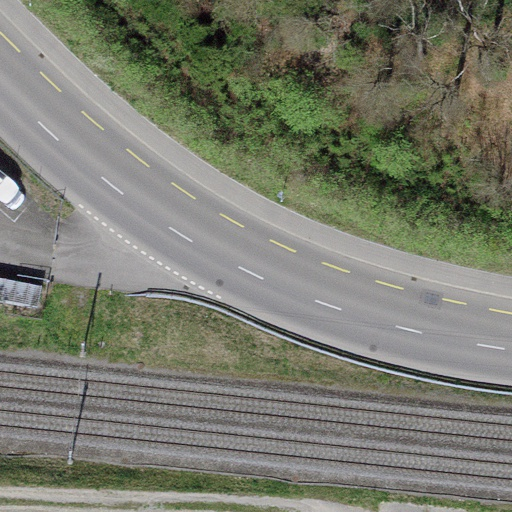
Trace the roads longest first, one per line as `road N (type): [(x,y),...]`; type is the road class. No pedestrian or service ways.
road 1 (tertiary): [(511,348),(407,329),(250,271),(113,185),(0,83)]
road 2 (track): [(334,511),(0,496)]
